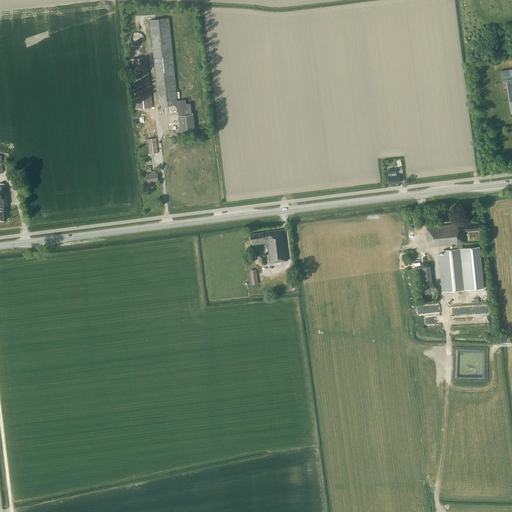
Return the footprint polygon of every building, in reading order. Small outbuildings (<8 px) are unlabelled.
[(150,20),(159,107),(177,105),(178,114),(180,136),(196,134),(193,112),(192,112),(191,103),(186,104),(185,100),(177,100),(169,18),(150,20)] [(153,107),(147,57),(131,59),(136,109),(153,107)] [(511,117),(511,69),(501,71),(503,83),(507,82),(511,118),(511,117)] [(158,153),(154,121),(146,121),(149,154),(158,153)] [(388,184),(400,182),(399,175),(396,175),(396,172),(397,172),(397,168),(388,169),(388,173),(389,173),(390,176),(387,177),(388,184)] [(151,171),(151,173),(146,174),(148,187),(154,186),(154,182),(158,181),(157,172),(156,173),(156,170),(151,171)] [(467,289),(463,253),(458,254),(457,244),(462,244),(464,244),(464,232),(481,230),(480,222),(457,225),(457,224),(426,227),(428,247),(452,245),(453,250),(443,251),(443,256),(439,256),(442,292),(467,289)] [(287,260),(287,256),(284,229),(250,234),(251,241),(252,241),(252,245),(267,243),(269,256),(270,263),(287,260)] [(457,244),(458,254),(463,253),(467,289),(484,288),(480,246),(462,248),(462,244),(457,244)] [(266,264),(265,256),(265,255),(257,256),(259,265),(266,264)] [(419,265),(420,283),(433,282),(432,264),(419,265)] [(437,290),(434,290),(434,288),(426,288),(426,296),(436,297),(437,290)]
